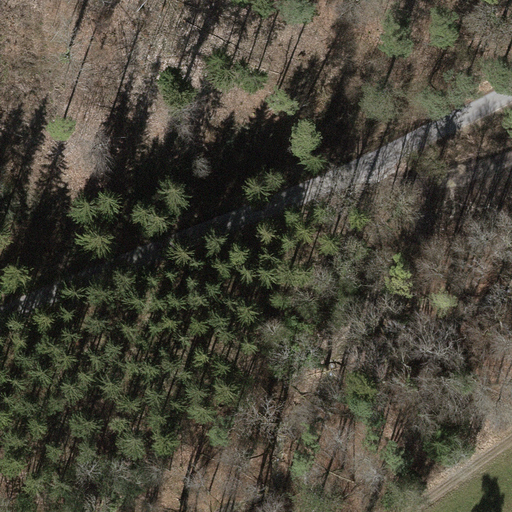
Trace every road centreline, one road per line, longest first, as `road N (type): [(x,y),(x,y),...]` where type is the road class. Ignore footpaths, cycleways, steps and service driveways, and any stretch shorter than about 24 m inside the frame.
road 1 (unclassified): [(0,323),(360,169),(511,90)]
road 2 (track): [(511,158),(411,183),(360,169)]
road 3 (track): [(511,434),(403,511)]
